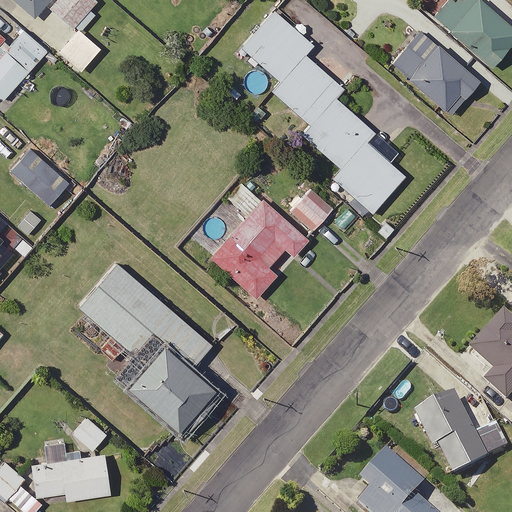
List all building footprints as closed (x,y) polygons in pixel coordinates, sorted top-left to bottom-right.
[(12,0),(34,18),(50,0),(12,0)] [(97,0),(57,0),(50,8),(72,28),(97,0)] [(511,42),(511,28),(479,0),(475,0),(448,30),(490,68),(511,42)] [(312,45),(272,12),(241,49),(281,83),(305,54),(312,45)] [(49,48),(25,27),(0,54),(0,97),(3,100),(49,48)] [(101,48),(80,28),(59,51),(81,71),(101,48)] [(434,43),(419,31),(391,64),(406,76),(434,43)] [(479,80),(437,44),(408,79),(445,110),(458,94),(464,99),(479,80)] [(342,86),(305,54),(281,83),(272,93),(309,125),(333,97),(342,86)] [(374,131),(333,97),(309,125),(299,137),(340,171),(366,141),(374,131)] [(405,174),(366,141),(340,171),(332,181),(372,214),(405,174)] [(70,181),(31,147),(10,171),(49,205),(70,181)] [(290,211),(311,230),(333,205),(312,187),(290,211)] [(309,241),(262,199),(210,257),(256,299),(278,275),(268,266),(284,248),(294,257),(309,241)] [(393,228),(386,222),(378,231),(386,237),(393,228)] [(211,343),(116,263),(79,307),(134,353),(151,333),(191,366),(211,343)] [(511,317),(504,311),(469,352),(493,372),(483,383),(507,404),(511,398),(511,317)] [(191,366),(151,333),(134,353),(114,377),(183,435),(220,391),(191,366)] [(488,459),(454,393),(414,413),(432,450),(437,447),(452,477),(488,459)] [(107,433),(87,416),(73,433),(93,449),(107,433)] [(424,484),(386,451),(360,482),(369,490),(357,504),(365,511),(435,511),(415,494),(424,484)] [(110,494),(104,452),(30,463),(35,498),(64,493),(65,500),(110,494)] [(25,478),(4,460),(0,465),(0,492),(7,499),(25,478)]
